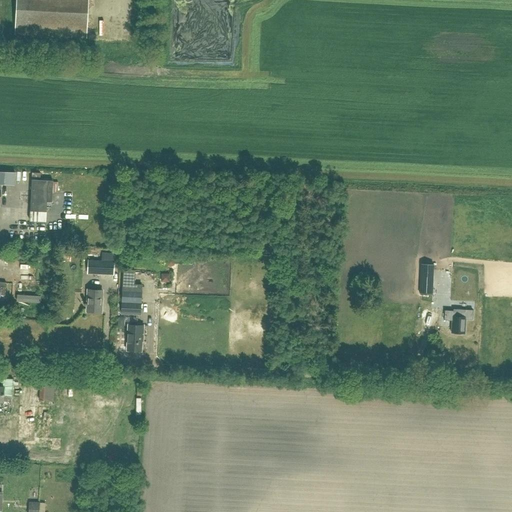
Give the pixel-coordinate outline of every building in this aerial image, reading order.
[(86,38),(87,0),(16,0),(14,34),(86,38)] [(0,171),(0,184),(8,185),(9,172),(0,171)] [(52,194),(53,183),(48,183),(48,181),(32,180),(30,211),(46,212),(47,203),(52,203),(52,194)] [(54,243),(66,242),(65,233),(53,233),(54,243)] [(88,260),(87,270),(87,274),(113,275),(113,267),(119,268),(119,254),(105,253),(105,261),(88,260)] [(431,293),(431,263),(422,263),(422,293),(431,293)] [(134,284),(122,284),(120,314),(140,315),(142,285),(134,284)] [(300,286),(287,286),(286,306),(300,307),(300,286)] [(101,312),(102,291),(87,291),(86,311),(101,312)] [(478,306),(478,297),(472,297),(472,295),(464,294),(464,304),(459,303),(458,312),(457,312),(457,317),(452,317),(451,332),(464,333),(465,317),(467,317),(467,312),(471,313),(472,305),(478,306)] [(143,337),(143,326),(127,325),(126,350),(141,351),(142,337),(143,337)] [(55,377),(40,377),(39,400),(53,401),(55,377)] [(11,396),(12,380),(2,379),(1,387),(0,386),(0,402),(3,402),(3,395),(11,396)] [(29,502),(28,511),(38,511),(39,503),(29,502)]
